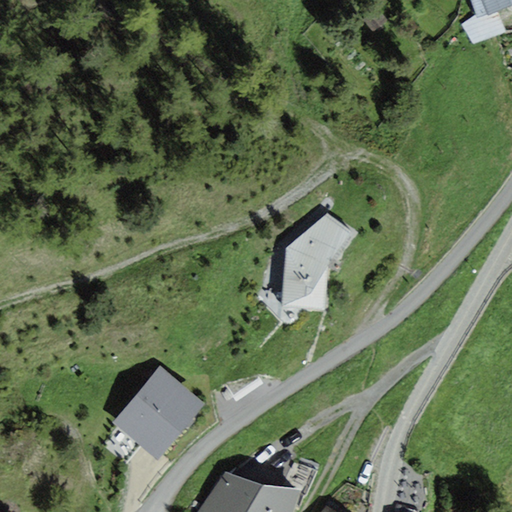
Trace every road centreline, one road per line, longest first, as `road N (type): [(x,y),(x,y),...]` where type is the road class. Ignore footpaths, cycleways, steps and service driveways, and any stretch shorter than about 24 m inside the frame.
road 1 (track): [(353,346),(401,270),(414,212),(400,176),(360,153),(233,223),(0,302)]
road 2 (residential): [(511,188),(425,290),(223,432),(159,493)]
road 3 (unclassified): [(388,511),(394,439),(511,235)]
